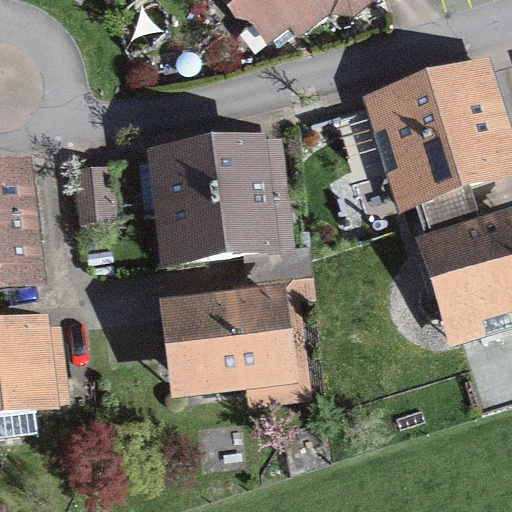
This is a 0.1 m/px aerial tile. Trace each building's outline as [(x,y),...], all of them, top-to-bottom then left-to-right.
[(235,0),(276,52),(343,0),(235,0)] [(475,80),(387,106),(416,203),(504,177),(475,80)] [(281,201),(275,148),(136,164),(142,217),(175,213),(281,201)] [(109,174),(77,177),(82,226),(114,223),(109,174)] [(0,285),(31,283),(20,180),(0,182),(0,313),(2,314),(0,296),(0,285)] [(287,250),(281,201),(175,213),(181,265),(244,258),(247,285),(295,279),(313,278),(310,248),(287,250)] [(511,313),(511,222),(429,247),(454,331),(511,313)] [(298,304),(295,279),(247,285),(238,286),(240,307),(185,314),(195,394),(290,382),(281,306),(298,304)] [(5,341),(2,314),(0,313),(0,416),(66,409),(57,335),(5,341)]
